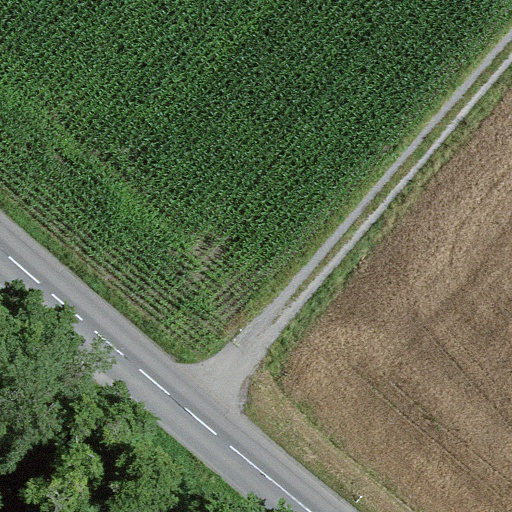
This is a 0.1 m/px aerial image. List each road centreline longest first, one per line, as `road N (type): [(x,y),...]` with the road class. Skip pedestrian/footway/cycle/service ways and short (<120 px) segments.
road 1 (track): [(511,57),(198,419)]
road 2 (tertiary): [(316,511),(0,258)]
